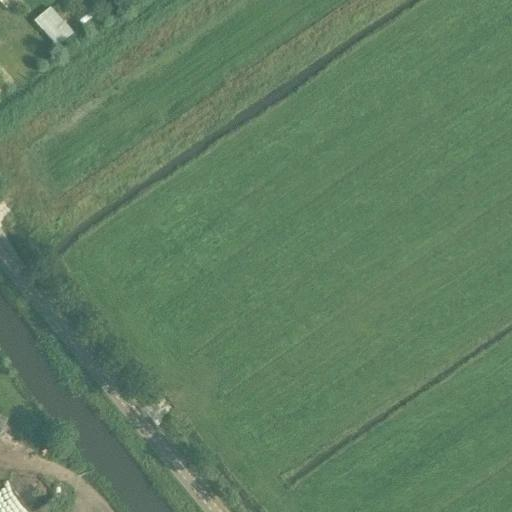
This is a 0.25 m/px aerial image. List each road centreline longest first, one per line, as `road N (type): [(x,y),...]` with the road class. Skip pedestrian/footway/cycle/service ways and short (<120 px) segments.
road 1 (tertiary): [(211,511),(0,254)]
road 2 (track): [(0,458),(44,459),(102,511)]
